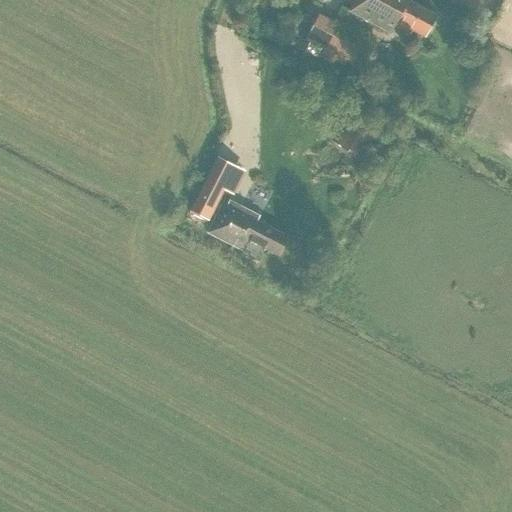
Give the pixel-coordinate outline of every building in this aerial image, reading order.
[(436,15),(418,5),(408,0),(355,0),(349,11),(390,32),(394,25),(410,33),(412,29),(425,36),(436,15)] [(358,65),(372,39),(337,21),(323,46),(358,65)] [(334,141),(362,160),(376,139),(347,120),(334,141)] [(218,160),(191,211),(208,220),(234,169),(218,160)] [(226,198),(223,203),(209,232),(242,249),(247,238),(278,254),(287,236),(256,220),(259,216),(226,198)]
